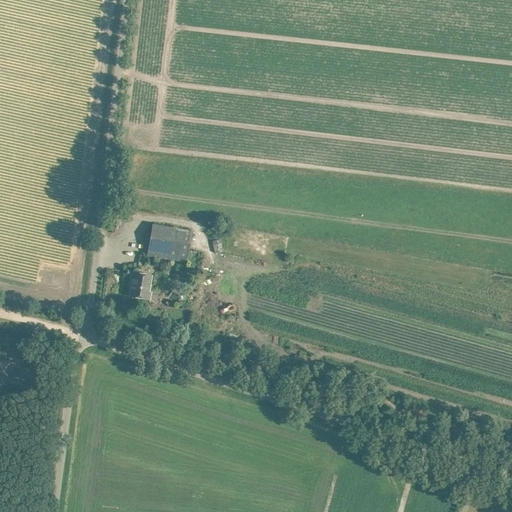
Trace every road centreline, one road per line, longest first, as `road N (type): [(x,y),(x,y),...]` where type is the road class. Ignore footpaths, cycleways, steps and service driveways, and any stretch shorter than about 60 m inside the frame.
road 1 (unclassified): [(81,335),(511,481)]
road 2 (unclassified): [(81,335),(126,0)]
road 3 (unclassified): [(53,511),(81,335)]
